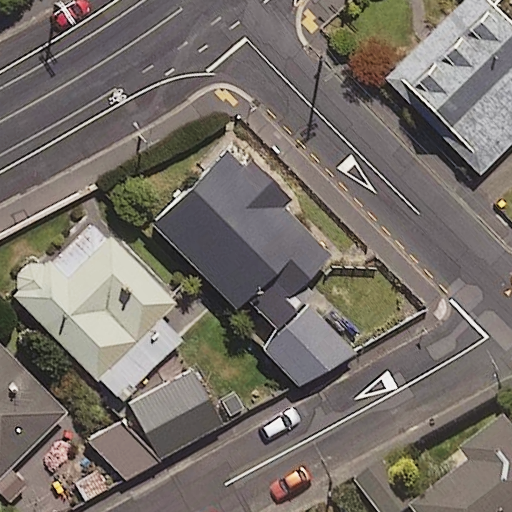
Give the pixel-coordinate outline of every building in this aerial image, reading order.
[(511,28),(483,0),(465,0),(384,82),(479,177),(511,143),(511,28)] [(231,124),(212,92),(91,165),(110,198),(231,124)] [(229,154),(153,228),(255,333),(298,290),(331,259),(229,154)] [(79,231),(0,307),(0,313),(81,396),(163,317),(79,231)] [(298,290),(255,333),(311,390),(354,348),(298,290)] [(190,371),(125,407),(158,465),(223,429),(190,371)] [(0,386),(0,472),(43,430),(0,386)] [(511,511),(511,426),(504,417),(462,451),(470,462),(411,509),(413,511),(511,511)] [(153,465),(125,421),(93,441),(121,485),(153,465)] [(382,459),(353,481),(376,511),(402,511),(415,503),(382,459)]
